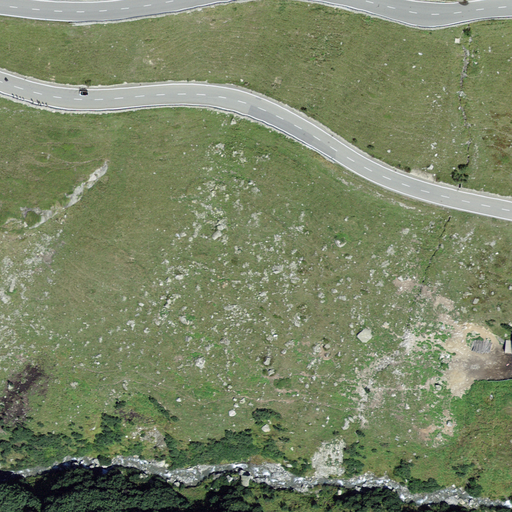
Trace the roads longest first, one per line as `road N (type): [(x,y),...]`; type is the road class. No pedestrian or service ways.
road 1 (primary): [(0,81),(73,98),(180,93),(243,102),(393,180),(511,210)]
road 2 (primary): [(174,0),(91,11),(0,5)]
road 3 (primary): [(511,6),(434,14),(359,0)]
